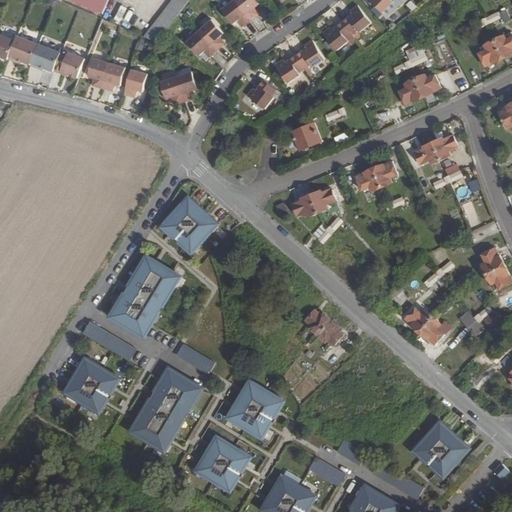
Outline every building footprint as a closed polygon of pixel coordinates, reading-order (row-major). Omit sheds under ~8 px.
[(68,0),(102,15),(108,1),(105,0),(68,0)] [(170,0),(143,36),(156,42),(188,1),(188,0),(170,0)] [(235,0),(234,0),(222,9),(233,24),(238,21),(243,27),(251,21),(235,0)] [(255,7),(260,4),(256,0),(235,0),(251,21),(260,14),(255,7)] [(369,0),(382,13),(393,3),(391,0),(369,0)] [(372,23),(358,6),(350,11),(353,14),(343,22),(353,35),(358,31),(360,33),(372,23)] [(483,19),(486,25),(499,19),(496,13),(483,19)] [(224,33),(212,19),(200,31),(218,50),(226,43),(220,37),(224,33)] [(470,26),(473,32),(486,25),(483,19),(470,26)] [(330,27),(324,33),(337,50),(349,41),(347,39),(353,35),(343,22),(332,30),(330,27)] [(200,56),(204,52),(210,58),(218,50),(200,31),(187,42),(200,56)] [(494,40),(503,58),(511,53),(511,51),(511,52),(511,51),(511,37),(506,40),(504,35),(494,40)] [(0,59),(7,63),(7,62),(15,43),(0,36),(0,59)] [(30,68),(38,47),(17,39),(15,43),(7,62),(15,65),(16,62),(30,68)] [(325,59),(313,40),(305,46),(307,49),(296,56),(305,69),(311,65),(313,68),(325,59)] [(486,50),(479,54),(485,66),(493,62),(493,63),(503,58),(494,40),(484,45),(486,50)] [(43,71),(53,75),(53,74),(61,56),(38,47),(30,68),(37,71),(38,69),(43,71)] [(404,54),(406,61),(420,55),(417,48),(404,54)] [(448,55),(453,66),(460,64),(454,52),(448,55)] [(68,78),(78,82),(86,63),(62,54),(61,56),(53,74),(60,77),(61,75),(68,78)] [(406,61),(407,62),(410,68),(411,67),(423,62),(420,55),(406,61)] [(283,59),(275,64),(288,83),(300,75),(299,73),(305,69),(296,56),(285,63),(283,59)] [(110,63),(94,58),(89,76),(95,78),(93,85),(103,88),(110,63)] [(395,68),(397,74),(410,68),(407,62),(395,68)] [(121,85),(126,67),(110,63),(103,88),(113,91),(116,83),(121,85)] [(143,92),(149,74),(132,69),(125,94),(136,98),(138,90),(143,92)] [(199,88),(193,71),(177,76),(185,102),(195,98),(193,91),(199,88)] [(415,79),(423,97),(433,93),(432,91),(440,88),(435,76),(427,79),(425,74),(416,78),(415,79)] [(177,76),(161,82),(167,99),(172,98),(175,105),(185,102),(177,76)] [(405,83),(407,88),(399,92),(405,104),(415,100),(416,101),(423,97),(415,79),(405,83)] [(253,88),(248,96),(265,109),(274,97),(273,95),(277,90),(264,80),(256,90),(253,88)] [(500,115),(508,130),(511,127),(511,105),(508,108),(509,110),(500,115)] [(327,114),(329,120),(345,114),(343,108),(327,114)] [(291,133),(296,146),(297,145),(299,151),(320,142),(313,124),(291,133)] [(339,144),(352,139),(350,132),(337,137),(339,144)] [(284,135),(289,149),(296,146),(291,133),(284,135)] [(432,143),(441,161),(450,156),(448,152),(457,148),(452,137),(443,141),(442,139),(432,143)] [(423,150),(415,154),(420,165),(428,161),(430,165),(441,161),(432,143),(422,148),(423,150)] [(374,169),(382,187),(392,183),(390,179),(397,176),(392,163),(384,166),(383,165),(374,169)] [(357,178),(361,188),(362,191),(370,187),(372,192),(382,187),(374,169),(364,173),(365,175),(357,178)] [(447,177),(449,183),(462,177),(459,172),(447,177)] [(433,184),(436,189),(449,183),(447,177),(433,184)] [(478,179),(470,183),(475,194),(483,191),(478,179)] [(311,195),(319,214),(328,210),(326,205),(335,201),(331,191),(322,194),(321,192),(311,195)] [(302,202),(293,205),(298,217),(306,213),(308,218),(319,214),(311,195),(301,199),(302,202)] [(388,203),(391,209),(404,204),(401,198),(388,203)] [(164,228),(192,253),(218,225),(189,199),(164,228)] [(388,203),(375,208),(377,215),(391,209),(388,203)] [(329,214),(314,231),(319,236),(335,219),(329,214)] [(335,219),(319,236),(320,237),(318,239),(323,244),(342,222),(337,218),(335,219)] [(439,249),(434,258),(443,263),(448,255),(439,249)] [(482,254),(486,262),(481,264),(487,275),(504,266),(499,256),(498,257),(494,249),(482,254)] [(148,258),(112,318),(145,337),(159,313),(155,311),(158,305),(163,308),(181,277),(148,258)] [(449,262),(426,281),(431,286),(453,267),(449,262)] [(487,275),(491,284),(496,282),(500,289),(511,283),(508,275),(509,275),(504,266),(487,275)] [(487,307),(476,317),(477,319),(480,317),(482,319),(491,312),(487,307)] [(405,319),(411,325),(410,326),(418,333),(432,318),(424,311),(420,315),(414,309),(405,319)] [(306,322),(312,327),(310,329),(318,336),(331,322),(321,313),(319,315),(315,312),(306,322)] [(476,317),(465,325),(469,330),(482,319),(480,317),(477,319),(476,317)] [(418,333),(427,341),(428,340),(434,345),(443,335),(436,329),(440,325),(432,318),(418,333)] [(331,322),(318,336),(326,344),(329,342),(334,346),(343,337),(339,333),(341,332),(331,322)] [(92,323),(85,334),(131,362),(138,350),(92,323)] [(494,336),(492,337),(500,346),(511,335),(504,328),(494,336)] [(492,337),(481,349),(489,357),(500,346),(492,337)] [(511,337),(502,348),(506,353),(511,347),(511,337)] [(216,364),(184,345),(178,356),(209,375),(216,364)] [(502,348),(491,359),(495,364),(506,353),(502,348)] [(87,360),(67,393),(101,413),(120,380),(87,360)] [(170,369),(133,432),(166,452),(186,418),(182,416),(185,411),(189,413),(203,389),(170,369)] [(251,382),(230,418),(263,438),(284,402),(251,382)] [(441,422),(415,451),(444,476),(469,448),(441,422)] [(251,458),(218,438),(199,471),(232,491),(251,458)] [(367,454),(345,440),(338,452),(360,465),(367,454)] [(317,457),(310,469),(339,486),(346,474),(317,457)] [(381,462),(374,473),(409,494),(412,489),(420,494),(424,487),(381,462)] [(511,470),(504,463),(496,471),(503,478),(511,470)] [(264,510),(267,511),(307,511),(317,496),(284,477),(264,510)] [(395,511),(400,506),(366,486),(352,510),(355,511),(395,511)] [(409,494),(417,499),(420,494),(412,489),(409,494)]
